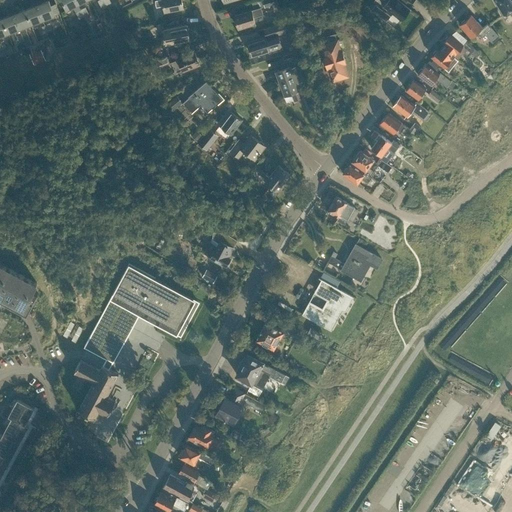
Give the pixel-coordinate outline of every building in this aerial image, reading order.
[(76,0),(61,0),(67,10),(73,7),(79,19),(80,18),(83,25),(88,23),(78,4),(76,0)] [(165,12),(183,8),(181,0),(158,0),(156,1),(157,6),(164,5),(165,12)] [(401,20),(410,9),(397,0),(389,0),(384,7),(388,11),(386,13),(391,16),(393,14),(401,20)] [(511,0),(495,0),(506,17),(511,12),(511,0)] [(37,6),(42,20),(48,18),(54,16),(49,1),(37,6)] [(276,4),(272,6),(274,12),(281,10),(279,3),(278,4),(276,4)] [(31,25),(42,20),(37,6),(25,10),(31,25)] [(375,6),(371,11),(386,22),(390,17),(375,6)] [(234,16),(238,29),(255,24),(254,18),(263,15),(261,8),(234,16)] [(25,27),(31,25),(25,10),(14,14),(24,41),(26,47),(32,45),(25,27)] [(24,41),(14,14),(2,19),(8,33),(14,31),(19,43),(24,41)] [(471,15),(460,25),(472,39),(478,34),(481,37),(483,35),(485,38),(487,36),(492,42),(499,37),(487,24),(483,28),(478,21),(477,22),(471,15)] [(0,36),(2,36),(8,33),(2,19),(0,19),(0,36)] [(50,24),(44,26),(47,32),(48,34),(49,37),(54,35),(52,30),(50,24)] [(282,24),(265,29),(267,38),(285,32),(282,24)] [(166,45),(190,40),(187,25),(164,30),(166,45)] [(337,40),(335,34),(327,36),(329,42),(337,40)] [(442,47),(456,58),(460,53),(461,54),(466,48),(471,53),(475,49),(467,40),(462,45),(450,35),(444,42),(446,43),(442,47)] [(279,37),(272,40),(266,41),(265,38),(248,43),(252,56),(269,51),(270,53),(283,49),(279,37)] [(345,76),(347,76),(346,71),(347,71),(346,65),(347,65),(342,49),(341,50),(340,44),(338,44),(337,40),(334,42),(333,41),(326,43),(326,44),(321,46),(324,54),(323,54),(324,59),(322,62),(323,66),(327,67),(328,72),(329,71),(330,75),(331,75),(333,80),(335,79),(335,80),(345,76)] [(4,41),(0,42),(0,47),(3,56),(9,54),(6,47),(4,41)] [(293,51),(290,44),(284,46),(286,53),(293,51)] [(452,62),(456,58),(442,47),(439,51),(438,49),(432,56),(435,59),(432,62),(430,61),(429,62),(438,69),(439,68),(446,73),(453,64),(452,62)] [(475,49),(471,53),(477,57),(480,54),(475,49)] [(170,63),(175,75),(200,64),(195,52),(170,63)] [(295,59),(293,52),(283,56),(286,62),(295,59)] [(29,55),(33,66),(45,61),(43,55),(36,58),(34,53),(30,54),(29,55)] [(426,64),(418,75),(432,86),(437,80),(447,88),(452,81),(444,75),(443,74),(441,72),(439,74),(436,72),(438,69),(429,62),(427,65),(426,64)] [(296,66),(291,68),(290,66),(276,72),(285,96),(292,94),(294,101),(302,98),(297,84),(302,82),(296,66)] [(426,89),(414,80),(406,90),(418,100),(426,89)] [(207,113),(222,99),(206,81),(188,97),(189,98),(182,104),(191,114),(201,105),(207,113)] [(438,102),(442,97),(432,89),(428,95),(438,102)] [(429,111),(418,103),(415,106),(401,95),(393,106),(407,116),(411,111),(423,120),(423,119),(425,120),(427,120),(429,117),(429,115),(427,114),(429,111)] [(183,103),(177,96),(168,104),(174,111),(183,103)] [(220,126),(221,126),(217,131),(222,135),(226,130),(231,134),(242,120),(231,112),(220,126)] [(414,137),(419,131),(412,126),(410,129),(388,112),(380,123),(393,134),(397,129),(408,138),(410,134),(414,137)] [(415,122),(412,126),(419,131),(421,127),(415,122)] [(209,129),(198,143),(204,148),(206,150),(213,140),(217,135),(214,133),(209,129)] [(203,136),(198,130),(191,136),(197,141),(203,136)] [(374,130),(371,135),(377,140),(371,148),(381,156),(380,158),(387,163),(387,162),(390,158),(393,154),(393,153),(396,149),(396,150),(397,149),(396,149),(400,145),(400,144),(394,140),(392,142),(381,135),(374,130)] [(255,159),(265,146),(251,135),(244,143),(239,140),(230,152),(238,158),(244,151),(255,159)] [(365,172),(371,177),(380,165),(388,171),(391,167),(381,160),(378,164),(375,162),(376,161),(360,150),(352,161),(366,170),(365,172)] [(371,177),(365,172),(359,168),(358,169),(351,163),(343,174),(356,183),(361,177),(368,182),(371,177)] [(290,174),(279,165),(265,182),(277,191),(290,174)] [(248,175),(243,170),(236,178),(242,183),(248,175)] [(354,221),(360,210),(346,203),(347,202),(336,196),(328,211),(339,217),(337,220),(345,224),(347,220),(349,218),(354,221)] [(235,248),(233,248),(237,241),(225,234),(213,233),(212,238),(204,254),(211,257),(210,257),(226,266),(230,258),(235,248)] [(334,251),(331,256),(327,262),(360,280),(369,264),(377,268),(382,259),(355,245),(345,264),(335,259),(338,253),(334,251)] [(0,312),(1,311),(0,310),(0,303),(2,299),(27,313),(38,292),(33,290),(37,283),(0,263),(0,312)] [(81,359),(74,371),(75,372),(75,371),(80,373),(87,377),(94,381),(79,409),(95,418),(99,411),(107,415),(106,416),(107,416),(116,400),(115,400),(107,396),(119,374),(110,369),(142,310),(146,312),(145,313),(147,315),(148,315),(150,314),(162,320),(159,325),(180,336),(198,302),(129,264),(110,298),(84,347),(87,349),(106,359),(100,370),(81,360),(82,360),(81,359)] [(213,283),(217,275),(207,269),(203,277),(213,283)] [(309,302),(302,314),(329,329),(341,308),(345,310),(353,296),(341,290),(343,287),(334,282),(332,285),(319,278),(321,280),(316,290),(326,296),(325,299),(327,301),(323,309),(310,302),(309,302)] [(71,320),(64,334),(77,341),(84,326),(71,320)] [(284,331),(266,322),(256,340),(274,350),(282,335),(285,337),(295,334),(295,329),(295,328),(295,327),(294,327),(294,328),(289,325),(289,324),(288,324),(284,331)] [(311,328),(308,334),(316,338),(319,333),(311,328)] [(289,377),(248,355),(247,356),(245,355),(242,362),(244,363),(242,367),(240,366),(236,373),(238,374),(237,375),(245,379),(244,381),(250,384),(251,383),(262,388),(269,375),(285,384),(289,377)] [(255,398),(252,397),(235,388),(230,396),(227,395),(216,413),(234,423),(245,402),(251,405),(255,398)] [(263,412),(266,405),(255,398),(251,405),(263,412)] [(0,479),(29,426),(25,425),(34,408),(17,399),(8,416),(11,418),(0,438),(0,479)] [(196,425),(189,438),(214,451),(219,442),(212,438),(214,435),(211,434),(213,431),(202,426),(201,428),(196,425)] [(233,429),(230,434),(239,439),(242,434),(233,429)] [(194,449),(186,445),(180,456),(194,464),(198,456),(211,463),(215,457),(201,450),(200,451),(195,448),(194,449)] [(193,480),(197,472),(185,465),(181,473),(193,480)] [(188,480),(186,483),(170,474),(163,487),(164,487),(173,492),(187,499),(194,487),(193,486),(194,483),(188,480)] [(172,495),(173,492),(164,487),(161,492),(158,497),(156,498),(155,500),(155,501),(155,503),(169,511),(173,505),(185,511),(188,504),(176,497),(172,495)] [(208,490),(205,495),(213,500),(216,494),(208,490)] [(382,502),(393,507),(396,499),(385,494),(382,502)] [(210,511),(193,503),(189,510),(193,511),(201,511),(202,511),(204,511),(210,511)]
